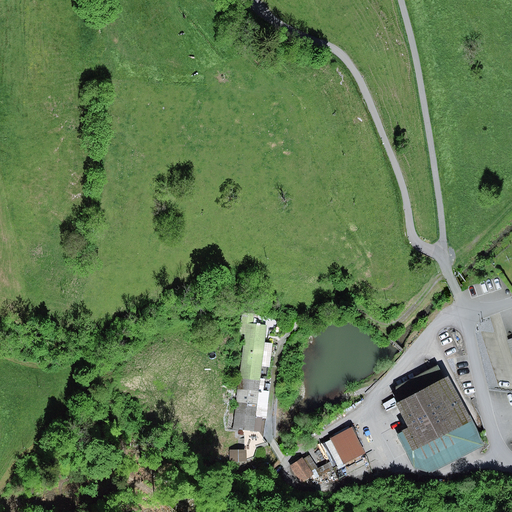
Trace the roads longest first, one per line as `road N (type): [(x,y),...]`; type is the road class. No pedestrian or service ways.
road 1 (unclassified): [(256,0),(345,53),(389,142),(421,246),(445,260)]
road 2 (track): [(447,267),(395,325),(336,305),(308,313),(279,346),(269,409)]
road 3 (unclassified): [(400,0),(445,260)]
road 4 (unclassified): [(464,313),(491,431),(511,460)]
